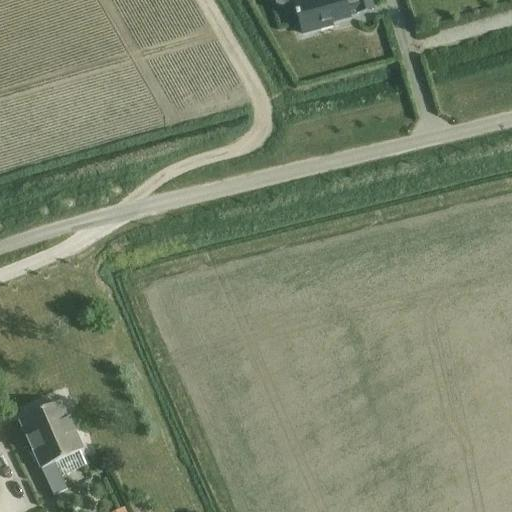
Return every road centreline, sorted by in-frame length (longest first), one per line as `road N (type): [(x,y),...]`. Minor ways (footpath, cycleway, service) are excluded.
road 1 (unclassified): [(0,249),(511,119)]
road 2 (track): [(205,0),(257,92),(260,129),(246,145),(159,181),(129,212)]
